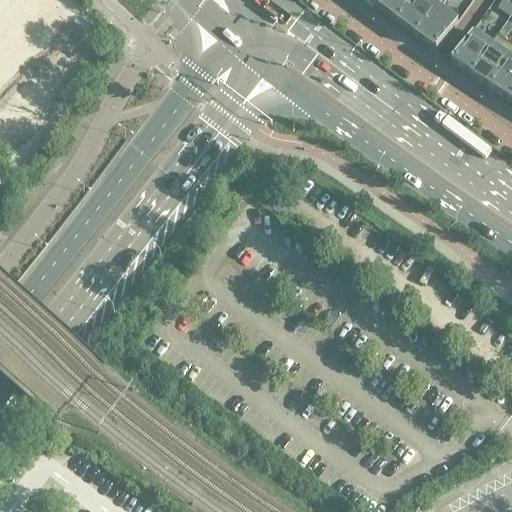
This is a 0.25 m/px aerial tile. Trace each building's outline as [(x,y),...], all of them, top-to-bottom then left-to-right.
[(390,0),(364,0),(380,13),(390,0)] [(390,0),(380,13),(398,26),(418,0),(390,0)] [(444,0),(418,0),(398,26),(417,40),(439,11),(446,1),(444,0)] [(511,14),(511,8),(503,2),(497,10),(510,19),(511,14)] [(457,24),(439,11),(417,40),(435,54),(457,24)] [(490,46),(472,34),(450,64),(470,77),(490,46)] [(511,46),(496,36),(490,46),(470,77),(488,90),(511,54),(511,46)] [(511,94),(511,54),(488,90),(507,102),(511,94)]
